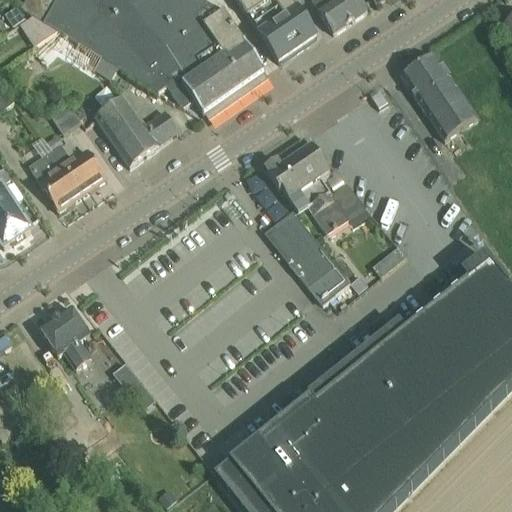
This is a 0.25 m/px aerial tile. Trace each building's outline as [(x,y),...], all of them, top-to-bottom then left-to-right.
[(29,0),(21,14),(40,25),(57,35),(56,36),(101,62),(124,76),(159,98),(168,92),(181,111),(184,113),(195,106),(205,120),(205,119),(246,90),(265,77),(267,76),(225,16),(197,0),(29,0)] [(239,0),(236,3),(235,3),(280,68),(318,42),(288,0),(239,0)] [(335,39),(368,16),(356,0),(312,0),(310,2),(319,15),(318,15),(335,39)] [(389,0),(371,0),(377,8),(389,0)] [(13,32),(26,24),(17,11),(4,19),(13,32)] [(403,83),(408,91),(445,146),(479,124),(436,60),(403,83)] [(0,93),(0,117),(14,108),(6,98),(0,93)] [(373,103),(380,114),(388,108),(382,97),(377,100),(373,103)] [(180,137),(166,117),(146,131),(127,104),(97,125),(131,172),(160,152),(160,151),(180,137)] [(64,139),(82,127),(69,108),(51,120),(64,139)] [(63,151),(65,150),(58,140),(47,147),(54,157),(63,151)] [(328,239),(349,225),(366,213),(347,189),(333,201),(324,182),(331,177),(313,152),(314,152),(313,150),(311,152),(305,143),(263,171),(281,197),(284,194),(291,204),(300,198),(328,239)] [(73,167),(63,151),(54,157),(84,201),(108,185),(89,157),(73,167)] [(84,201),(54,157),(30,172),(41,188),(41,189),(59,217),(84,201)] [(0,174),(0,191),(10,184),(3,173),(0,174)] [(3,192),(0,194),(0,245),(5,253),(13,248),(15,251),(26,244),(24,241),(32,236),(3,192)] [(295,218),(269,238),(295,270),(293,272),(324,311),(351,289),(344,280),(295,218)] [(399,252),(389,260),(397,270),(407,262),(399,252)] [(312,403),(215,480),(240,511),(396,511),(511,393),(511,294),(491,269),(367,368),(371,373),(321,414),(312,403)] [(361,281),(351,289),(360,300),(370,292),(361,281)] [(40,335),(46,343),(59,362),(65,357),(77,375),(92,365),(80,347),(91,340),(72,313),(71,314),(70,315),(66,313),(60,317),(61,321),(60,322),(53,326),(54,326),(42,334),(40,335)] [(114,379),(122,389),(133,380),(125,370),(114,379)] [(0,441),(3,446),(24,432),(8,407),(0,412),(0,441)] [(107,433),(96,441),(109,460),(120,452),(107,433)] [(159,475),(150,481),(157,491),(167,485),(159,475)]
